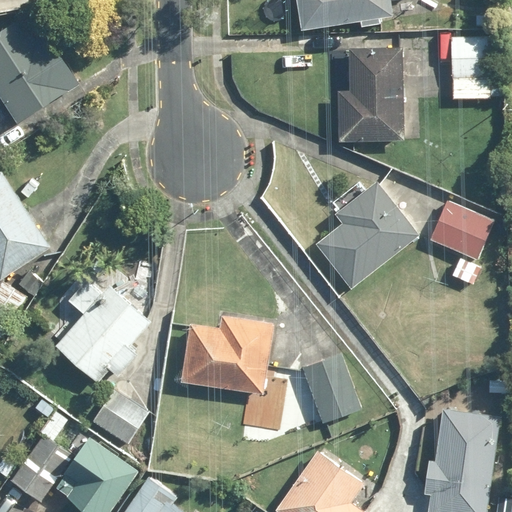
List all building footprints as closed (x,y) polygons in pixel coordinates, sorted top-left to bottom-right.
[(360,21),(361,27),(382,24),(380,17),(395,15),(392,0),(296,0),(302,31),(360,21)] [(0,94),(19,125),(79,87),(46,34),(35,41),(21,18),(0,31),(0,94)] [(490,35),(453,35),(454,98),(491,97),(490,35)] [(404,50),(352,50),(352,91),(340,91),(340,142),(404,142),(404,50)] [(51,246),(0,172),(0,278),(1,280),(51,246)] [(344,224),(317,244),(351,289),(421,236),(380,182),(365,193),(356,181),(328,203),(344,224)] [(495,220),(448,198),(430,238),(477,259),(495,220)] [(82,279),(65,299),(84,315),(55,348),(97,385),(110,370),(119,379),(139,356),(129,348),(152,322),(110,285),(101,296),(82,279)] [(0,342),(28,299),(2,282),(0,285),(0,342)] [(217,328),(191,324),(182,382),(265,395),(277,324),(219,314),(217,328)] [(342,352),(302,367),(323,424),(364,409),(342,352)] [(112,389),(92,420),(129,444),(149,413),(112,389)] [(436,461),(428,460),(424,492),(433,493),(430,511),(489,511),(500,417),(442,410),(436,461)] [(74,456),(55,440),(70,421),(58,411),(42,432),(46,435),(11,481),(38,502),(74,456)] [(110,511),(139,473),(90,438),(54,488),(87,511),(110,511)] [(365,485),(317,451),(276,509),(279,511),(366,511),(353,502),(365,485)] [(176,497),(146,477),(122,511),(183,511),(171,504),(176,497)]
